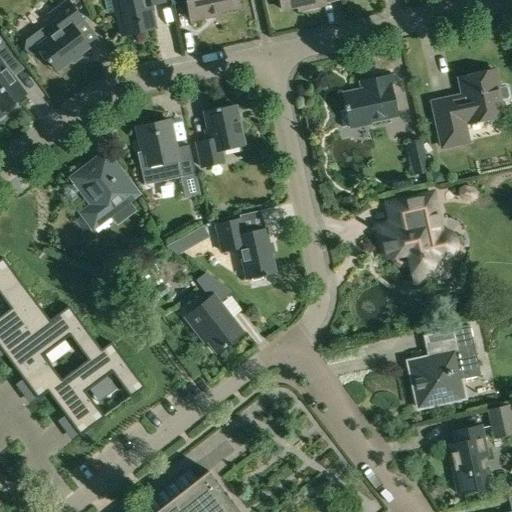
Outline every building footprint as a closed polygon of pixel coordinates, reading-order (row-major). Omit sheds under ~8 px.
[(118,0),(121,14),(116,15),(121,38),(156,30),(152,7),(165,4),(164,0),(118,0)] [(171,0),(173,6),(187,3),(191,22),(209,18),(208,15),(238,7),(236,0),(171,0)] [(280,0),(283,10),(311,4),(311,8),(327,4),(325,0),(280,0)] [(25,41),(24,49),(30,58),(40,50),(41,51),(47,59),(46,60),(48,63),(50,62),(56,71),(88,47),(74,28),(84,21),(69,1),(49,15),(60,30),(48,39),(41,29),(25,41)] [(0,114),(14,104),(12,101),(25,92),(8,70),(11,68),(10,66),(17,61),(0,39),(1,38),(0,36),(0,114)] [(464,95),(434,101),(443,145),(467,140),(463,121),(470,120),(470,122),(501,115),(499,103),(507,101),(511,97),(508,88),(505,85),(499,87),(496,69),(460,77),(464,95)] [(345,94),(347,105),(345,106),(346,110),(348,110),(351,125),(397,116),(391,84),(395,83),(394,76),(389,77),(389,76),(363,82),(364,90),(345,94)] [(196,143),(201,168),(224,163),(221,150),(243,146),(234,106),(205,113),(211,140),(196,143)] [(136,128),(142,154),(145,153),(148,166),(168,162),(172,179),(195,174),(189,146),(175,149),(173,141),(174,141),(170,120),(136,128)] [(430,172),(424,140),(404,144),(411,176),(430,172)] [(108,155),(73,181),(91,206),(81,214),(92,229),(138,195),(108,155)] [(443,175),(438,172),(431,173),(433,185),(445,182),(443,175)] [(470,187),(461,186),(457,188),(457,194),(460,197),(468,198),(473,196),(473,190),(470,187)] [(380,226),(386,257),(394,255),(395,257),(395,259),(396,261),(397,262),(399,263),(400,264),(402,264),(404,264),(412,263),(416,281),(447,275),(443,254),(447,254),(451,253),(454,250),(455,246),(455,242),(454,238),(451,235),(447,233),(443,233),(434,193),(399,201),(403,221),(380,226)] [(216,225),(221,253),(240,249),(246,280),(251,279),(250,278),(260,276),(261,278),(265,277),(264,275),(273,273),(264,231),(243,235),(240,220),(216,225)] [(205,225),(166,246),(176,253),(201,239),(198,233),(207,228),(205,225)] [(122,255),(108,256),(110,269),(110,270),(114,270),(124,269),(122,255)] [(3,257),(0,260),(0,295),(10,309),(0,316),(0,328),(2,327),(16,345),(50,321),(3,257)] [(196,281),(209,299),(213,296),(218,303),(231,293),(229,291),(205,274),(196,281)] [(213,296),(209,299),(184,318),(199,337),(201,335),(216,354),(241,334),(218,303),(213,296)] [(118,328),(131,319),(119,302),(106,312),(118,328)] [(16,345),(4,354),(13,365),(20,372),(23,376),(22,377),(23,379),(33,371),(47,390),(37,398),(38,399),(47,392),(62,381),(43,356),(69,336),(89,362),(112,344),(111,343),(101,350),(69,306),(50,321),(16,345)] [(430,367),(411,371),(419,409),(465,398),(461,381),(481,376),(470,325),(423,336),(430,367)] [(62,381),(47,392),(55,402),(62,409),(62,408),(66,412),(64,414),(65,415),(75,408),(89,427),(79,434),(80,436),(104,418),(85,392),(112,372),(131,398),(144,388),(112,344),(89,362),(62,381)] [(511,405),(488,411),(494,438),(511,434),(511,405)] [(449,462),(456,494),(477,490),(476,485),(486,483),(481,459),(487,458),(481,427),(451,433),(457,460),(449,462)] [(239,511),(208,471),(196,480),(188,470),(134,511),(239,511)]
